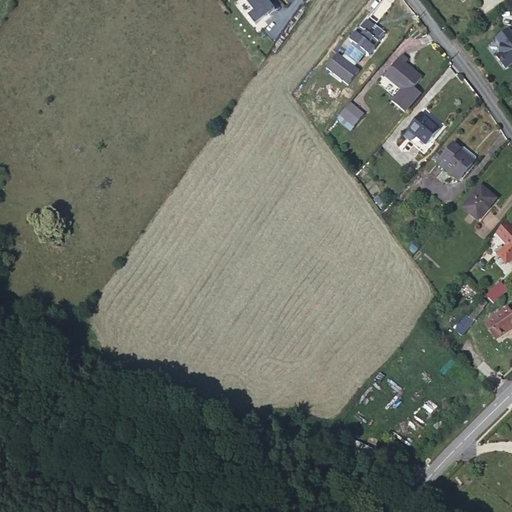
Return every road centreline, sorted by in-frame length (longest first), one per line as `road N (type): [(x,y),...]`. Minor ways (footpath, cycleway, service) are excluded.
road 1 (residential): [(414,0),(511,134)]
road 2 (tertiary): [(511,393),(397,511)]
